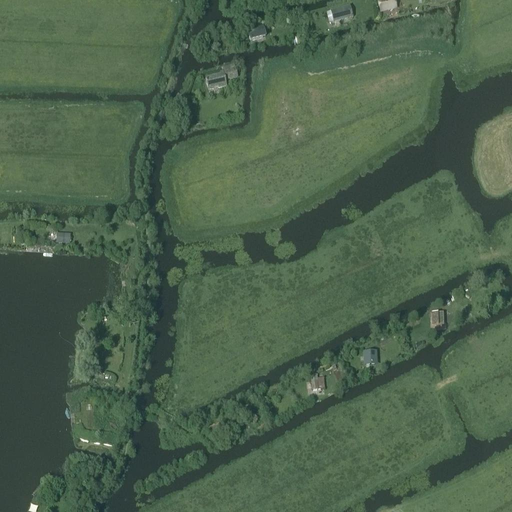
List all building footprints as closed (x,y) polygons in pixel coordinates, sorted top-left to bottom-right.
[(380,13),(396,9),(393,0),(388,0),(378,3),(380,13)] [(333,24),(352,19),(349,7),(327,13),(330,23),(333,22),(333,24)] [(249,42),(265,38),(262,28),(246,32),(249,42)] [(218,89),(225,87),(224,81),(236,78),(235,70),(220,74),(220,76),(205,80),(207,90),(218,88),(218,89)] [(56,235),(56,245),(69,246),(69,235),(56,235)] [(445,328),(445,326),(443,326),(443,319),(434,319),(433,328),(445,328)] [(376,352),(362,353),(363,367),(377,366),(376,352)] [(318,377),(312,377),(312,392),(322,392),(322,380),(318,380),(318,377)]
